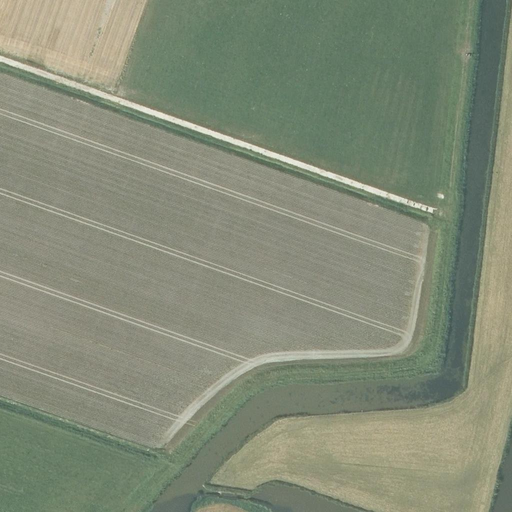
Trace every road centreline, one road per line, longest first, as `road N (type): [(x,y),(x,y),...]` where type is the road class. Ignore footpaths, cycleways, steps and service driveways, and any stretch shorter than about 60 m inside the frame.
road 1 (track): [(475,0),(434,347),(424,365),(273,377),(246,390),(131,511)]
road 2 (track): [(451,218),(0,58)]
